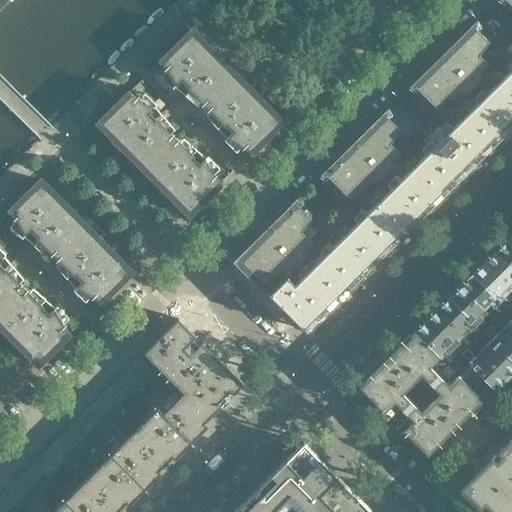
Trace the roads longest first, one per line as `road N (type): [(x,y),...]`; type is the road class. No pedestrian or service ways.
road 1 (residential): [(464,0),(188,269)]
road 2 (residential): [(317,394),(511,201)]
road 3 (residential): [(188,269),(0,463)]
road 4 (residential): [(188,269),(52,139)]
road 5 (residential): [(188,269),(317,394)]
road 6 (residential): [(201,511),(317,394)]
road 7 (residential): [(412,500),(317,394)]
road 8 (residential): [(511,401),(412,500)]
